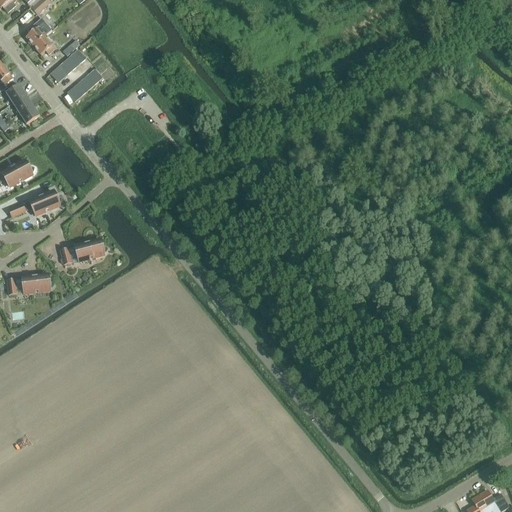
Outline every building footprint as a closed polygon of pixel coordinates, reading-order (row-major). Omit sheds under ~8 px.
[(0,0),(0,8),(1,10),(3,9),(8,15),(15,9),(12,6),(19,0),(0,0)] [(26,0),(24,2),(27,5),(27,6),(30,9),(32,7),(33,8),(43,0),(26,0)] [(47,0),(43,0),(33,8),(33,9),(32,10),(37,17),(45,10),(51,4),(47,0)] [(30,35),(26,39),(33,48),(46,38),(52,33),(41,20),(35,26),(27,32),(30,35)] [(46,38),(33,48),(41,57),(45,53),(48,57),(55,50),(53,47),(46,38)] [(67,58),(72,53),(80,47),(75,42),(63,53),(67,58)] [(73,56),(81,65),(86,61),(78,52),(73,56)] [(68,60),(76,69),(81,65),(73,56),(68,60)] [(64,64),(72,73),(76,69),(68,60),(64,64)] [(59,68),(67,77),(72,73),(64,64),(59,68)] [(0,81),(5,87),(5,88),(13,81),(9,76),(0,65),(0,81)] [(55,72),(63,81),(67,77),(59,68),(55,72)] [(89,75),(97,84),(102,80),(94,71),(89,75)] [(50,76),(58,85),(63,81),(55,72),(50,76)] [(85,79),(93,88),(97,84),(89,75),(85,79)] [(80,83),(88,92),(93,88),(85,79),(80,83)] [(76,87),(84,96),(88,92),(80,83),(76,87)] [(71,91),(79,100),(84,96),(76,87),(71,91)] [(14,106),(25,98),(19,88),(7,96),(14,106)] [(79,100),(71,91),(66,95),(74,104),(79,100)] [(25,98),(14,106),(20,116),(32,108),(25,98)] [(32,108),(20,116),(27,126),(39,119),(32,108)] [(5,124),(0,128),(4,134),(9,129),(5,124)] [(2,175),(10,189),(32,177),(31,176),(32,175),(34,173),(34,172),(34,170),(33,169),(31,169),(29,169),(28,170),(24,163),(2,175)] [(30,203),(36,217),(59,208),(58,207),(60,206),(61,205),(62,203),(62,201),(61,200),(59,200),(57,200),(56,200),(53,193),(30,203)] [(8,212),(11,219),(26,213),(22,206),(8,212)] [(75,248),(79,263),(103,257),(103,256),(105,255),(106,254),(107,253),(108,251),(106,250),(105,249),(103,249),(101,249),(100,242),(75,248)] [(71,265),(68,250),(60,252),(64,267),(71,265)] [(23,280),(25,295),(49,292),(49,291),(51,291),(52,290),(53,288),(54,287),(53,285),(52,285),(50,284),(48,284),(47,277),(23,280)] [(17,296),(15,281),(7,282),(9,297),(17,296)] [(472,502),(475,507),(466,511),(480,511),(494,504),(498,511),(503,511),(508,509),(501,496),(492,501),(487,492),(472,502)]
